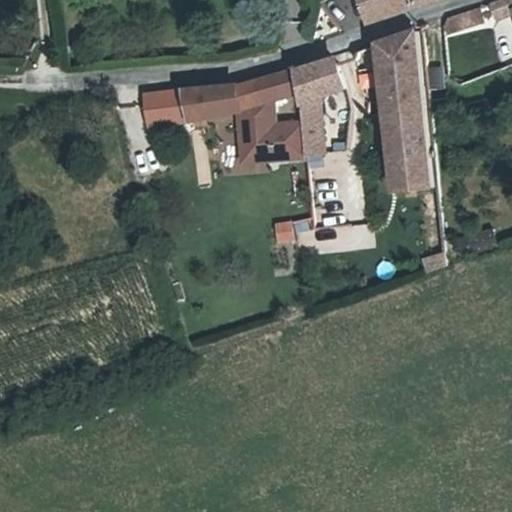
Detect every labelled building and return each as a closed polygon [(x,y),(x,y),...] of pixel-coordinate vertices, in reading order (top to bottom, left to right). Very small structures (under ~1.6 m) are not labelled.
[(445,0),(366,0),(375,24),(445,0)] [(386,44),(398,194),(408,192),(409,199),(414,198),(413,192),(435,190),(424,32),(386,44)] [(367,46),(367,67),(385,67),(385,46),(367,46)] [(303,102),(304,121),(305,126),(308,163),(310,182),(324,180),(322,153),(324,153),(319,98),(346,87),(335,61),(299,72),(303,102)] [(303,102),(299,72),(299,70),(268,78),(268,82),(252,86),(245,85),(188,92),(191,108),(198,107),(200,119),(245,113),(246,163),(308,163),(305,126),(280,127),(280,102),(303,102)] [(331,181),(315,183),(321,218),(336,215),(331,181)] [(303,253),(375,249),(373,220),(279,225),(280,243),(302,242),(303,253)] [(450,253),(427,258),(430,271),(453,266),(450,253)]
